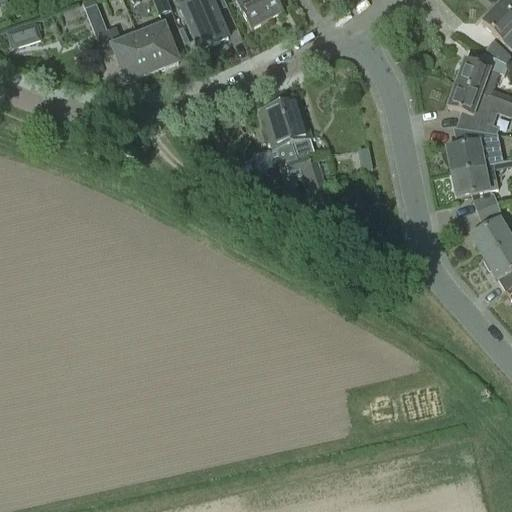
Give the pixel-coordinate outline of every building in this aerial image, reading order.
[(163,0),(150,0),(157,19),(169,14),(163,0)] [(207,0),(212,11),(185,22),(199,54),(228,42),(215,11),(225,7),(221,0),(207,0)] [(233,0),(251,34),(282,18),(272,0),(233,0)] [(511,0),(504,0),(498,7),(511,20),(511,0)] [(92,2),(81,7),(95,43),(106,39),(125,87),(151,77),(137,40),(121,46),(115,31),(105,35),(92,2)] [(511,20),(498,7),(481,25),(501,44),(509,35),(511,36),(511,20)] [(36,27),(5,37),(10,53),(41,44),(36,27)] [(163,30),(137,40),(151,77),(177,67),(163,30)] [(511,67),(511,60),(493,43),(483,54),(510,70),(511,67)] [(464,62),(454,87),(489,101),(487,106),(488,107),(499,111),(503,99),(492,95),(498,77),(502,79),(506,69),(495,64),(492,73),(464,62)] [(454,87),(446,111),(471,120),(476,106),(487,110),(488,107),(487,106),(489,101),(454,87)] [(511,102),(503,99),(499,111),(511,115),(511,111),(511,102)] [(278,107),(299,177),(302,186),(326,179),(320,161),(309,165),(302,144),(310,141),(297,100),(278,107)] [(278,107),(259,113),(272,153),(274,152),(278,165),(283,164),(288,180),(299,177),(278,107)] [(485,140),(495,141),(498,137),(455,132),(458,149),(448,151),(453,176),(480,171),(480,170),(491,168),(490,163),(485,140)] [(511,158),(502,161),(504,171),(511,169),(511,158)] [(480,171),(453,176),(458,201),(496,194),(492,173),(504,171),(502,161),(490,163),(491,168),(480,170),(480,171)] [(275,172),(262,176),(268,194),(280,190),(275,172)] [(494,198),(473,206),(477,215),(497,207),(494,198)] [(497,207),(477,215),(481,225),(501,216),(497,207)] [(511,233),(504,219),(472,238),(484,260),(511,243),(511,233)] [(485,261),(481,263),(488,275),(491,273),(497,282),(511,273),(511,243),(484,260),(485,261)]
